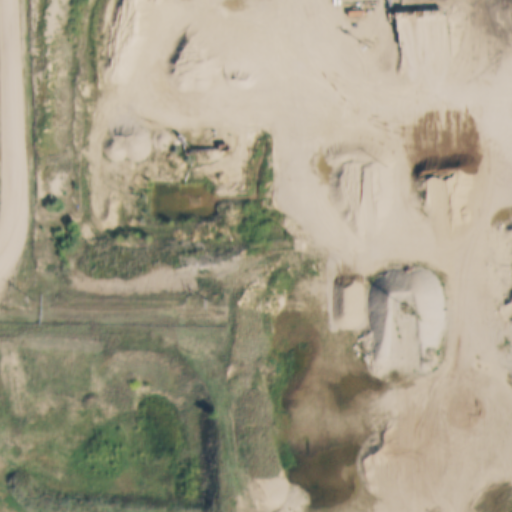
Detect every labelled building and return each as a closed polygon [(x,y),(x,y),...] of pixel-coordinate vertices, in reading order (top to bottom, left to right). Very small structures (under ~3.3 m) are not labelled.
[(372,338),(443,339),(442,368),(432,368),(432,361),(421,360),(421,358),(409,358),(409,367),(372,367),(372,338)] [(150,385),(117,385),(117,394),(150,394),(150,385)] [(275,392),(276,392),(279,478),(254,479),(252,393),(253,392),(253,389),(275,389),(275,392)] [(421,427),(439,427),(440,439),(421,439),(421,427)] [(397,488),(397,494),(366,494),(366,488),(367,488),(367,428),(395,428),(396,488),(397,488)]
